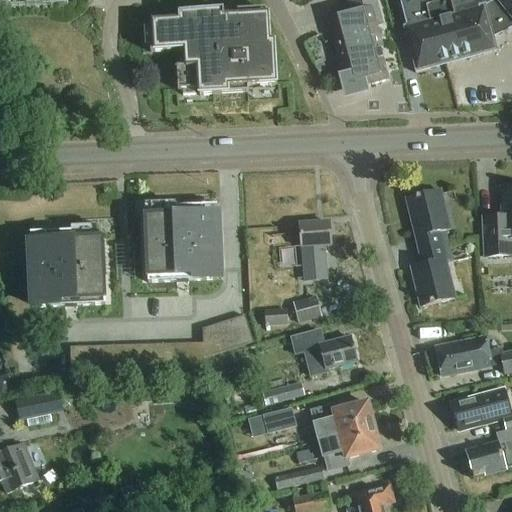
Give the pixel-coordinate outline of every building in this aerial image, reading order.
[(378,6),(376,0),(347,0),(352,15),(329,22),(343,78),(346,77),(355,93),(389,83),(380,51),(384,50),(372,8),(378,6)] [(404,29),(409,49),(411,56),(416,76),(430,72),(498,54),(494,39),(506,36),(511,32),(511,0),(399,0),(407,28),(404,29)] [(264,13),(262,12),(179,17),(179,24),(149,26),(151,55),(181,53),(182,70),(177,70),(178,93),(199,92),(199,98),(249,95),(249,89),(277,88),(275,46),(270,46),(269,18),(268,17),(268,16),(268,15),(267,14),(266,13),(264,13)] [(511,190),(501,191),(503,219),(483,220),(485,260),(511,258),(511,190)] [(441,194),(406,202),(416,241),(417,241),(420,254),(448,247),(445,233),(451,232),(441,194)] [(203,217),(202,209),(157,210),(157,219),(146,219),(148,285),(217,282),(214,216),(203,217)] [(329,224),(299,226),(301,250),(303,249),(305,272),(306,284),(328,283),(327,270),(325,248),(331,247),(329,224)] [(91,242),(91,233),(45,235),(45,244),(34,244),(37,310),(106,307),(102,241),(91,242)] [(448,247),(420,254),(423,267),(411,271),(421,309),(455,300),(446,263),(452,261),(448,247)] [(293,306),(298,327),(322,321),(317,299),(293,306)] [(264,314),(266,330),(288,328),(287,312),(264,314)] [(229,323),(237,350),(254,345),(245,318),(229,323)] [(229,323),(212,329),(221,355),(237,350),(229,323)] [(203,332),(203,346),(205,361),(221,355),(212,329),(203,332)] [(321,333),(291,341),(296,359),(304,356),(311,381),(329,376),(328,373),(358,365),(351,339),(325,347),(321,333)] [(504,350),(488,353),(485,341),(437,351),(443,380),(491,370),(491,368),(505,365),(507,375),(511,373),(511,352),(504,354),(504,350)] [(187,346),(171,347),(172,375),(188,374),(187,346)] [(205,374),(205,361),(203,346),(187,346),(188,374),(205,374)] [(138,376),(155,375),(154,347),(137,348),(138,376)] [(171,347),(154,347),(155,375),(172,375),(171,347)] [(121,348),(104,349),(105,377),(122,376),(121,348)] [(137,348),(121,348),(122,376),(138,376),(137,348)] [(88,377),(87,349),(71,350),(72,378),(88,377)] [(104,349),(87,349),(88,377),(105,377),(104,349)] [(229,379),(219,381),(220,388),(221,391),(231,389),(230,385),(229,379)] [(262,396),(266,410),(293,402),(290,389),(262,396)] [(510,415),(504,393),(481,399),(452,407),(460,434),(488,426),(487,422),(510,415)] [(60,396),(15,404),(19,424),(27,423),(29,430),(53,426),(51,418),(64,415),(60,396)] [(319,444),(375,429),(369,405),(337,414),(335,407),(311,414),(319,444)] [(263,419),(267,438),(297,431),(292,412),(263,419)] [(375,429),(319,444),(328,475),(350,469),(349,463),(382,454),(375,429)] [(511,431),(507,433),(507,434),(499,436),(502,444),(467,454),(474,480),(511,469),(511,431)] [(8,454),(1,438),(0,438),(0,485),(3,484),(8,496),(39,483),(24,447),(8,454)] [(296,456),(299,467),(313,463),(311,452),(296,456)] [(292,477),(296,490),(325,483),(321,470),(292,477)] [(140,486),(121,492),(125,505),(144,498),(140,486)] [(395,506),(391,489),(354,498),(357,509),(348,511),(347,511),(384,511),(383,509),(395,506)] [(331,511),(328,495),(293,502),(294,511),(331,511)]
